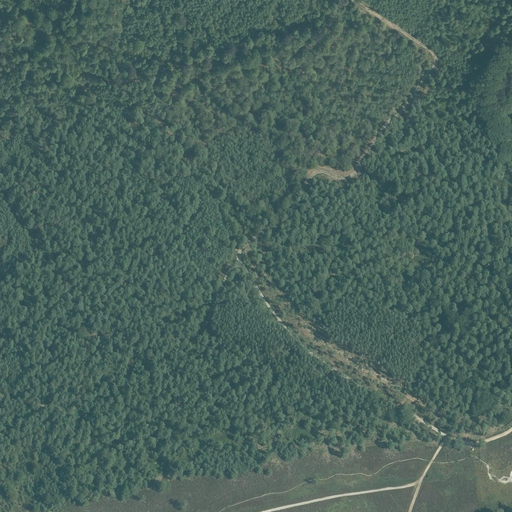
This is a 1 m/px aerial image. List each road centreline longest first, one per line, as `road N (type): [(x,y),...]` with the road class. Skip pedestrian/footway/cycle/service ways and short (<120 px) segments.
road 1 (track): [(353,0),(436,62),(355,171),(345,178),(313,173),(278,222),(246,243),(238,262)]
road 2 (track): [(419,484),(266,511)]
